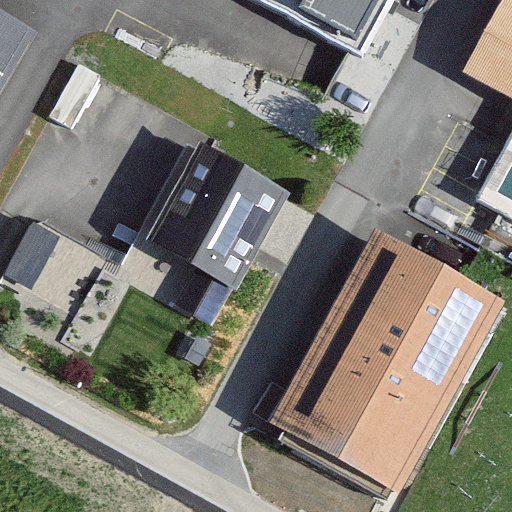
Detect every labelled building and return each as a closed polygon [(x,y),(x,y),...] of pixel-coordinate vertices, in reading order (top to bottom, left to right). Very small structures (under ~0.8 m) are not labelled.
[(244,0),(356,62),(390,0),(244,0)] [(0,54),(13,30),(0,22),(0,54)] [(209,329),(281,201),(189,149),(116,276),(209,329)] [(87,258),(35,225),(3,276),(55,309),(87,258)] [(388,503),(495,303),(362,233),(256,432),(388,503)]
